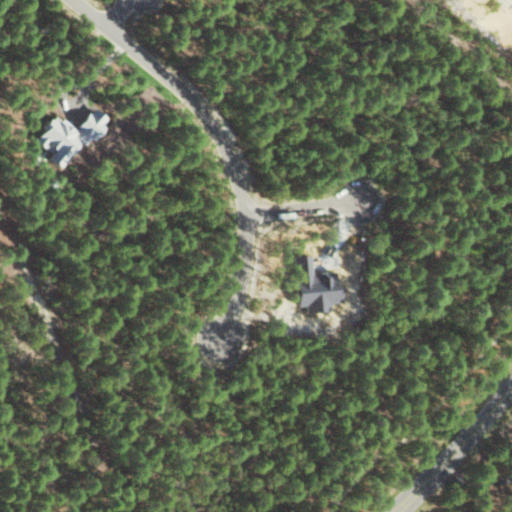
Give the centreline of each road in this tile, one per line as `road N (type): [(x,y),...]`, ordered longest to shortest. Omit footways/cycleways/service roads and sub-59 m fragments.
road 1 (residential): [(80,0),(185,83),(228,139),(251,246),(240,307),(224,338)]
road 2 (tertiary): [(511,385),(397,511)]
